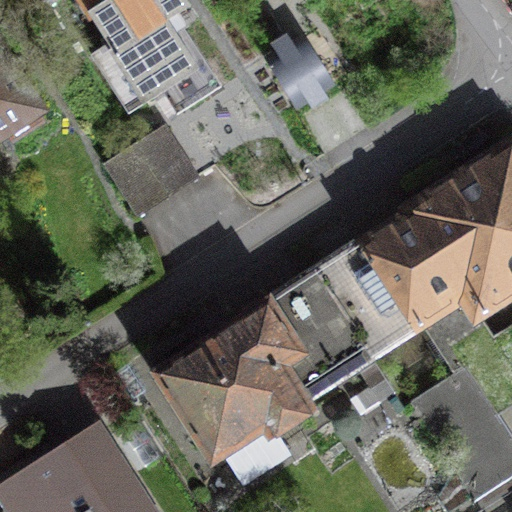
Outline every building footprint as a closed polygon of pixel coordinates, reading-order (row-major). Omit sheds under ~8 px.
[(176,0),(67,0),(134,103),(188,69),(157,22),(181,7),(176,0)] [(312,34),(268,61),(296,107),(340,80),(312,34)] [(0,145),(43,117),(0,54),(0,145)] [(166,126),(137,144),(169,196),(198,178),(166,126)] [(316,264),(378,362),(511,277),(511,140),(316,264)] [(137,144),(108,164),(140,214),(169,196),(137,144)] [(378,362),(316,264),(155,367),(218,464),(378,362)] [(511,471),(511,440),(467,368),(406,406),(464,501),(511,471)] [(151,511),(103,429),(0,490),(0,511),(151,511)]
